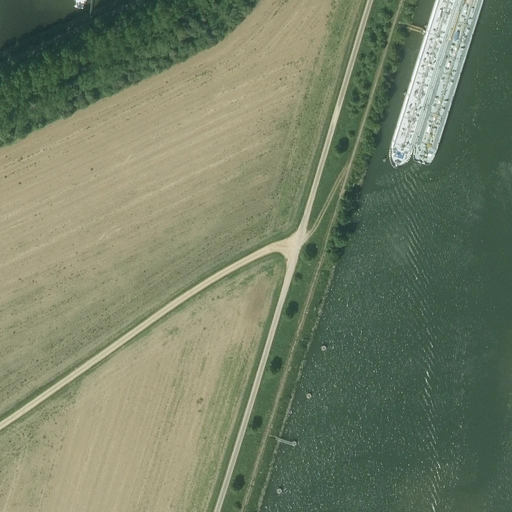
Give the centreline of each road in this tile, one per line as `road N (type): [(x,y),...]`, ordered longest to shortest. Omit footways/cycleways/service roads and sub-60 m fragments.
road 1 (unclassified): [(214,511),(372,0)]
road 2 (track): [(298,239),(206,281),(0,424)]
road 3 (residential): [(141,0),(0,63)]
